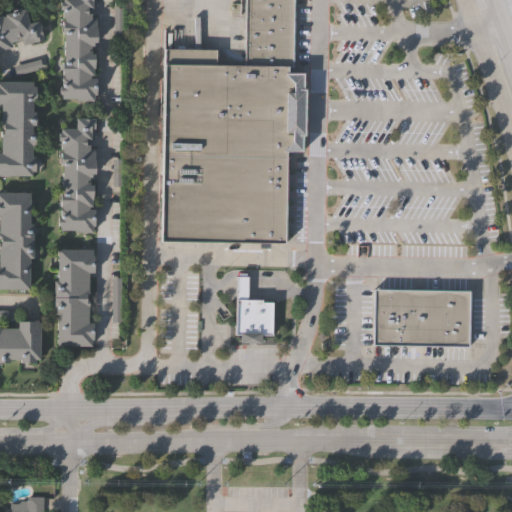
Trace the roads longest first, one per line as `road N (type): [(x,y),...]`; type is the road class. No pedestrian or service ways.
road 1 (secondary): [(511,405),(158,407)]
road 2 (secondary): [(68,439),(362,439)]
road 3 (secondary): [(362,439),(511,439)]
